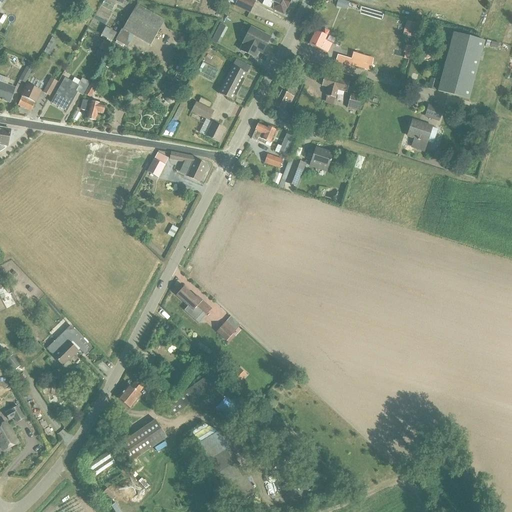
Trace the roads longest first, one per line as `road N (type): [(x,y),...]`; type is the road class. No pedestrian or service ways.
road 1 (unclassified): [(17,511),(95,415),(226,161)]
road 2 (residential): [(226,161),(0,119)]
road 3 (unclassified): [(439,96),(288,49)]
